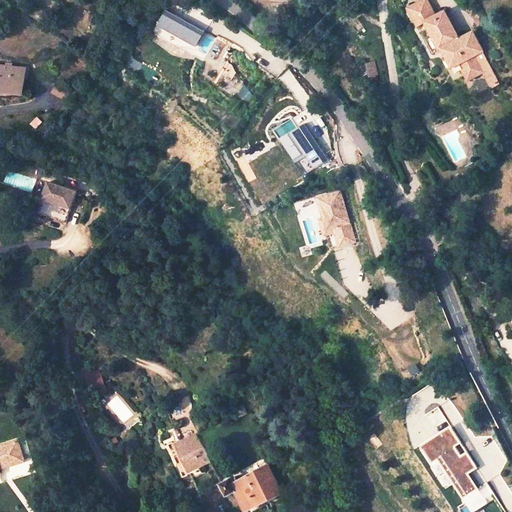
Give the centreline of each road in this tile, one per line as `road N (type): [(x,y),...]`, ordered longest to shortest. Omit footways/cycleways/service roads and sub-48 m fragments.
road 1 (tertiary): [(226,0),(330,96),(407,205)]
road 2 (residential): [(382,0),(395,140),(415,189),(407,205)]
road 3 (tertiary): [(430,245),(511,433)]
road 4 (unknown): [(0,139),(59,143),(161,191)]
